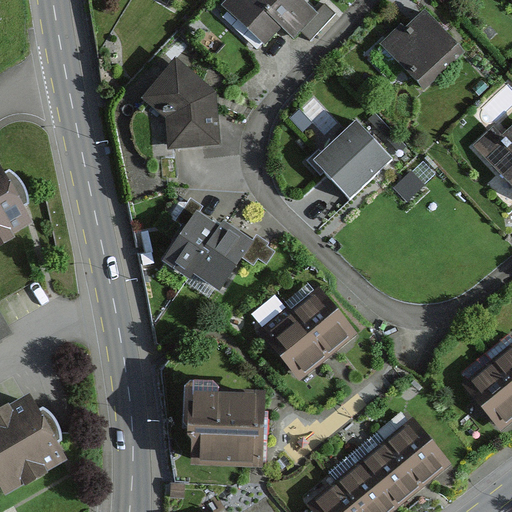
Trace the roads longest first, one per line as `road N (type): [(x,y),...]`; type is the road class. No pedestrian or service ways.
road 1 (residential): [(511,266),(448,313),(405,317),(370,301),(261,184),(253,139),(259,120),(369,0)]
road 2 (tertiary): [(65,72),(114,305)]
road 3 (tertiary): [(114,305),(130,399),(130,511)]
road 4 (residential): [(114,305),(65,318),(0,360)]
